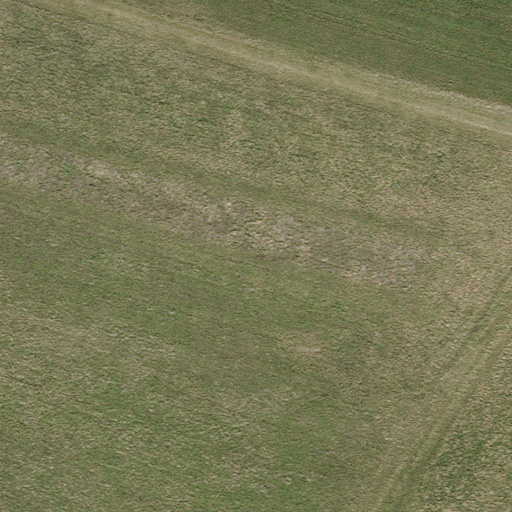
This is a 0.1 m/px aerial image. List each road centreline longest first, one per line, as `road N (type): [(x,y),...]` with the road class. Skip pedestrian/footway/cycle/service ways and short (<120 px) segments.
road 1 (track): [(511,94),(188,0)]
road 2 (track): [(407,511),(511,371)]
